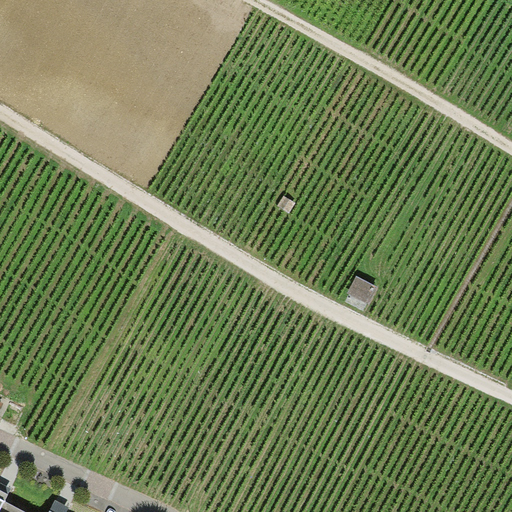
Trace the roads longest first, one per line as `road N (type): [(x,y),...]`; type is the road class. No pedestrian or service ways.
road 1 (track): [(0,113),(304,301),(511,399)]
road 2 (track): [(249,0),(511,149)]
road 3 (residential): [(157,511),(0,439)]
